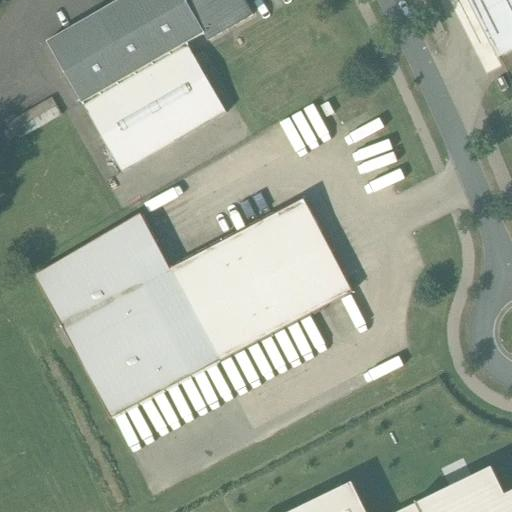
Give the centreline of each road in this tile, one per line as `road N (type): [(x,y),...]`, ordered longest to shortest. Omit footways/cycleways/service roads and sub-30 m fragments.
road 1 (unclassified): [(386,0),(511,275)]
road 2 (unclassified): [(511,283),(482,303),(473,328),(484,365),(511,384)]
